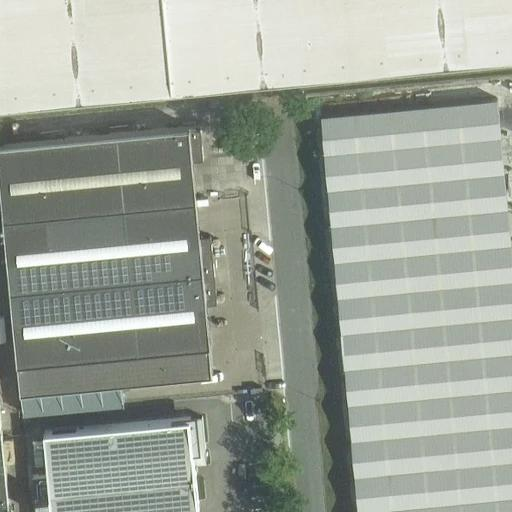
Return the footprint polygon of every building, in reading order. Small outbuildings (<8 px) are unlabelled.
[(511,0),(0,0),(0,100),(371,65),(511,51),(511,0)] [(511,511),(511,251),(497,98),(321,114),(359,511),(511,511)] [(203,152),(200,125),(0,143),(0,169),(21,390),(213,371),(206,297),(217,296),(212,243),(201,244),(192,153),(203,152)] [(10,511),(0,406),(0,511),(10,511)] [(201,416),(44,432),(51,511),(199,511),(195,469),(206,468),(201,416)]
